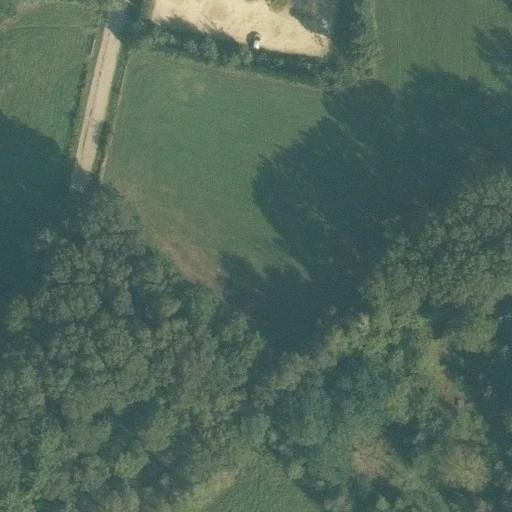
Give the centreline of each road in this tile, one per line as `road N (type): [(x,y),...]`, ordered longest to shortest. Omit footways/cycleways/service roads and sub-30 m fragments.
road 1 (track): [(134,295),(242,392),(511,222)]
road 2 (track): [(134,295),(85,227),(122,0)]
road 3 (track): [(100,511),(222,422),(242,392)]
road 4 (track): [(0,377),(134,295)]
